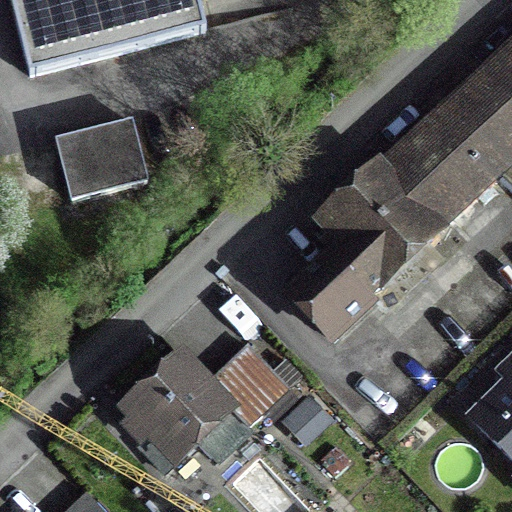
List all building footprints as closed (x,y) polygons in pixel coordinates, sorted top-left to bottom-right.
[(14,0),(32,68),(207,24),(200,0),(14,0)] [(329,256),(289,296),(334,344),(375,305),(368,298),(501,175),(511,187),(511,48),(324,222),(344,245),(340,249),(331,258),(329,256)] [(146,183),(131,124),(58,144),(73,201),(146,183)] [(183,361),(126,418),(182,473),(239,416),(183,361)] [(506,396),(461,439),(511,491),(511,368),(495,385),(506,396)] [(103,511),(85,493),(84,495),(88,499),(73,511),(103,511)]
